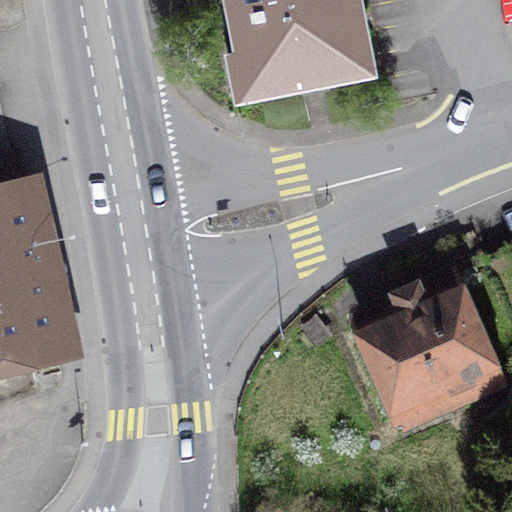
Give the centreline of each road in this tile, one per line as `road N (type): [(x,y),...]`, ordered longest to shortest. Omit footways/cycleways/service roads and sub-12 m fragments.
road 1 (unclassified): [(137,239),(300,207),(511,137)]
road 2 (primary): [(137,239),(159,421),(141,511)]
road 3 (primary): [(91,0),(137,239)]
